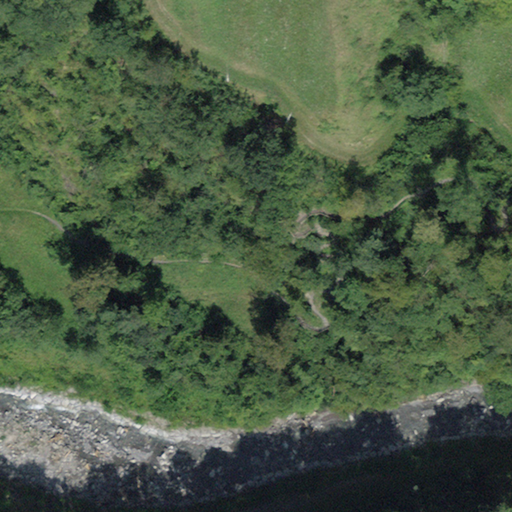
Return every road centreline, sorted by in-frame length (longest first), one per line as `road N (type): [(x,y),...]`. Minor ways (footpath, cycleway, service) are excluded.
road 1 (track): [(152,0),(201,60),(266,84),(325,147),(368,157),(406,114),(461,98),(477,102),(511,144)]
road 2 (track): [(287,511),(461,465),(511,466)]
